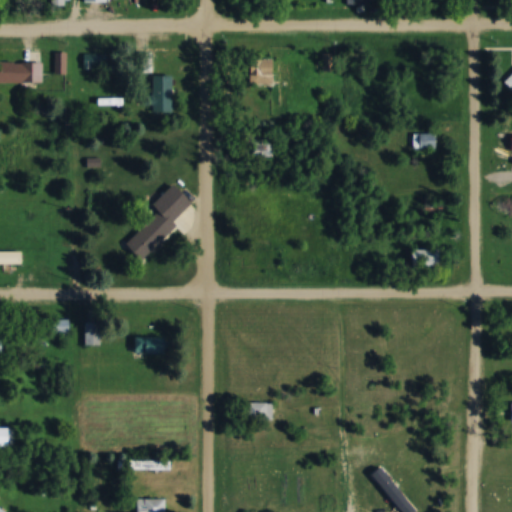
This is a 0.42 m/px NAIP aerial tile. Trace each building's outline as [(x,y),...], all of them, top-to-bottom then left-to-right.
[(335,55),(322,55),(322,73),(335,73),(335,55)] [(108,69),(108,56),(82,56),(82,69),(108,69)] [(279,60),(253,60),(253,85),(279,85),(279,60)] [(44,64),(0,64),(0,84),(44,85),(44,64)] [(175,114),(175,77),(143,77),(143,114),(175,114)] [(260,153),(283,153),(283,138),(260,138),(260,153)] [(127,245),(142,261),(197,204),(176,184),(152,209),(157,214),(127,245)] [(0,264),(22,264),(22,252),(0,251),(0,264)] [(444,267),(444,251),(410,251),(410,267),(444,267)] [(100,323),(83,323),(83,346),(100,346),(100,323)] [(132,338),(132,355),(168,355),(168,338),(132,338)] [(275,403),(253,403),(253,419),(275,419),(275,403)] [(12,430),(0,430),(0,442),(12,442),(12,430)] [(165,511),(165,501),(135,501),(134,511),(165,511)]
